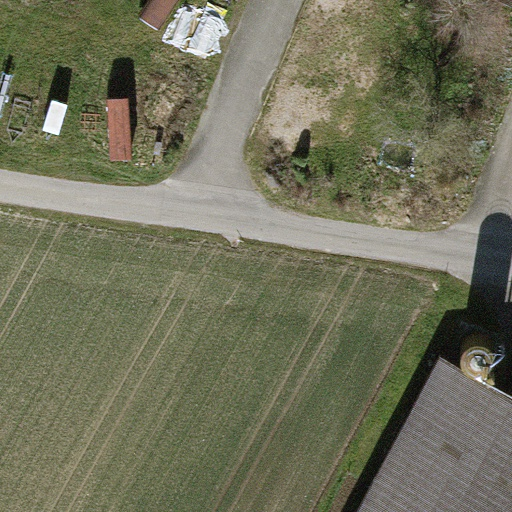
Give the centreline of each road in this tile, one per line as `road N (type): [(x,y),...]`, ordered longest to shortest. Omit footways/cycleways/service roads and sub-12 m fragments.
road 1 (track): [(0,187),(511,269)]
road 2 (track): [(192,216),(293,0)]
